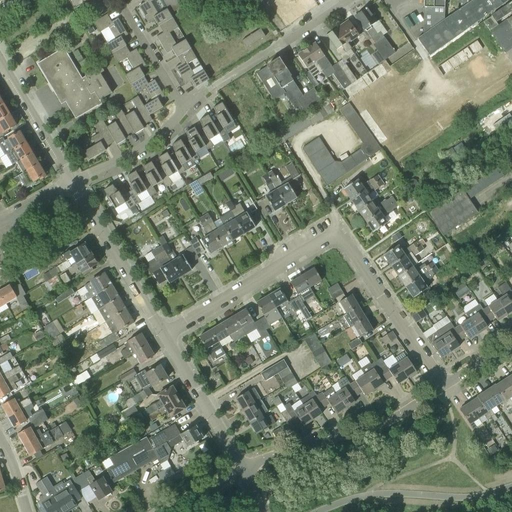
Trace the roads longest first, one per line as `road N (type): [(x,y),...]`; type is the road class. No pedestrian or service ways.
road 1 (residential): [(443,384),(336,235),(164,336)]
road 2 (residential): [(122,9),(182,107),(166,131),(122,163),(71,187)]
road 3 (residential): [(242,470),(392,419),(443,384)]
road 4 (residential): [(164,336),(71,187)]
road 5 (residential): [(348,0),(212,90)]
road 6 (residential): [(242,470),(164,336)]
road 7 (residential): [(71,187),(0,65)]
